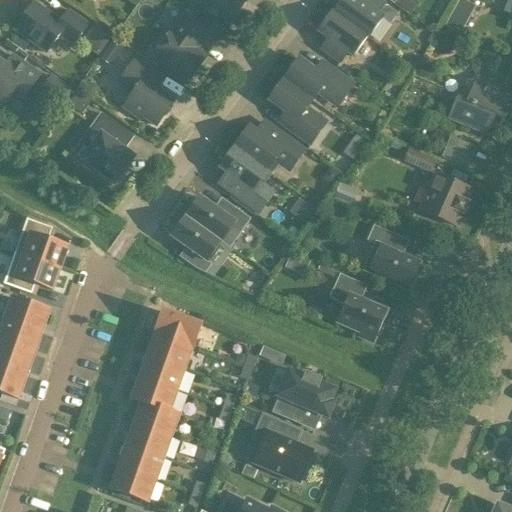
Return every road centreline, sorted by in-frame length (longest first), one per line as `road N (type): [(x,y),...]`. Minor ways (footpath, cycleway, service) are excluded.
road 1 (tertiary): [(390,511),(511,233)]
road 2 (residential): [(94,279),(9,511)]
road 3 (residential): [(336,511),(432,296)]
road 4 (residential): [(171,184),(299,0)]
